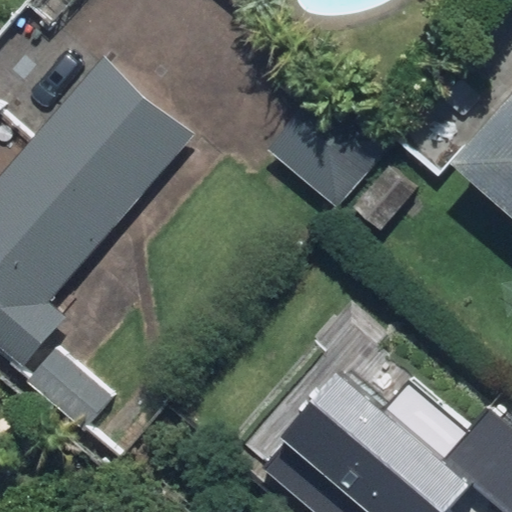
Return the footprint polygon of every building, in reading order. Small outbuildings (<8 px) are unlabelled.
[(0,338),(33,367),(80,312),(66,300),(212,130),(120,51),(0,189),(0,122),(22,97),(0,77),(0,338)] [(503,106),(468,75),(409,142),(444,173),(503,106)] [(335,81),(279,145),(352,208),(408,145),(335,81)] [(511,115),(483,148),(511,173),(511,115)] [(382,236),(427,182),(400,159),(355,213),(382,236)] [(121,397),(68,348),(41,377),(94,426),(121,397)]
